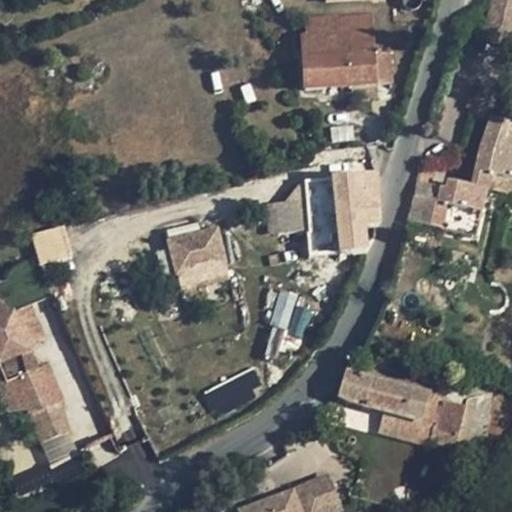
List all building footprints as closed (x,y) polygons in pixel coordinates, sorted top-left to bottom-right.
[(511,0),(489,0),(485,19),(511,24),(511,0)] [(373,15),(339,18),(339,35),(307,37),(302,38),(305,91),(352,87),(376,85),(390,85),(389,52),(374,54),(373,15)] [(339,18),(307,20),(307,37),(339,35),(339,18)] [(511,38),(511,24),(485,19),(481,45),(510,50),(511,38)] [(376,85),(352,87),(353,102),(377,100),(376,85)] [(458,186),(446,183),(445,191),(439,190),(429,187),(433,168),(420,165),(416,184),(414,198),(407,224),(442,232),(476,240),(481,218),(486,193),(488,193),(491,178),(511,183),(511,176),(511,127),(507,126),(490,120),(479,153),(475,170),(470,189),(458,186)] [(475,170),(458,186),(470,189),(475,170)] [(358,179),(333,180),(335,208),(337,229),(335,229),(337,245),(339,245),(340,257),(340,260),(346,260),(346,256),(353,255),(354,257),(366,255),(366,254),(363,229),(374,229),(377,229),(375,178),(358,179)] [(511,182),(511,183),(491,178),(488,193),(511,198),(511,182)] [(333,180),(304,183),(305,203),(306,203),(307,210),(335,208),(333,180)] [(307,210),(306,203),(305,203),(276,206),(279,235),(309,232),(307,210)] [(165,241),(168,251),(174,275),(223,263),(214,229),(165,241)] [(172,270),(168,251),(157,254),(162,273),(172,270)] [(60,296),(44,259),(17,270),(5,279),(0,280),(0,368),(17,408),(33,401),(37,411),(35,412),(29,415),(42,445),(71,432),(59,402),(61,401),(46,366),(37,370),(30,353),(13,314),(31,307),(60,296)] [(44,338),(31,307),(13,314),(30,353),(44,338)] [(0,368),(0,393),(9,413),(19,413),(0,368)] [(428,396),(347,373),(339,400),(349,405),(420,426),(426,403),(439,406),(441,397),(429,394),(428,396)] [(259,396),(250,374),(207,390),(215,412),(259,396)] [(467,403),(465,409),(454,454),(463,456),(477,400),(467,403)] [(17,408),(19,413),(35,412),(37,411),(33,401),(17,408)] [(428,448),(454,454),(465,409),(456,407),(454,415),(440,411),(437,423),(435,422),(428,448)] [(71,432),(42,445),(51,467),(81,454),(71,432)] [(81,454),(51,467),(59,486),(89,473),(81,454)] [(294,492),(301,511),(318,511),(309,486),(294,492)] [(240,511),(301,511),(294,492),(240,511)]
